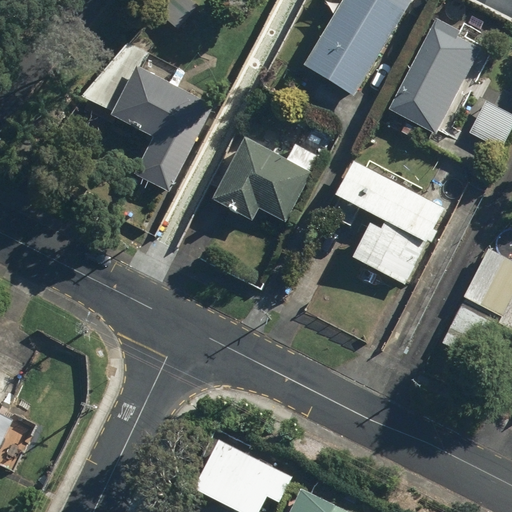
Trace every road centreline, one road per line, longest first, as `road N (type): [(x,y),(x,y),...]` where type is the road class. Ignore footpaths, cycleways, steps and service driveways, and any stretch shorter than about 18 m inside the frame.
road 1 (residential): [(182,324),(511,485)]
road 2 (residential): [(182,324),(92,511)]
road 3 (residential): [(0,233),(182,324)]
